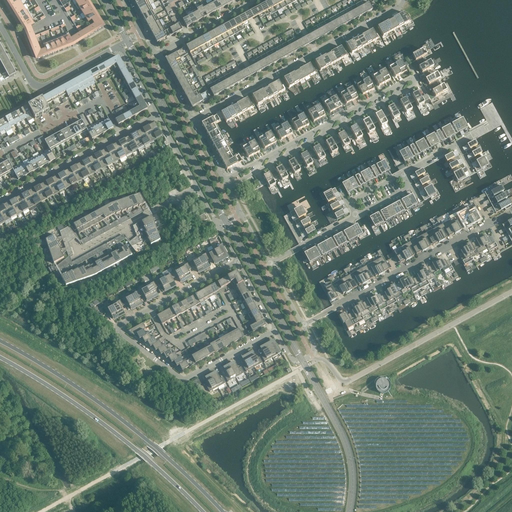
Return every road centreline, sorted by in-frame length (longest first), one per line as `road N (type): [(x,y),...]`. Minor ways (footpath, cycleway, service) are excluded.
road 1 (unclassified): [(237,261),(118,331),(183,379),(275,330)]
road 2 (tertiary): [(222,511),(149,442),(0,341)]
road 3 (tertiary): [(0,358),(136,450),(202,511)]
road 4 (unclassified): [(192,120),(403,0)]
road 5 (residential): [(415,75),(224,180)]
road 6 (residential): [(227,186),(420,85)]
road 7 (residential): [(302,325),(489,223)]
road 8 (residential): [(0,202),(157,115)]
road 9 (residential): [(119,44),(35,86),(0,25)]
